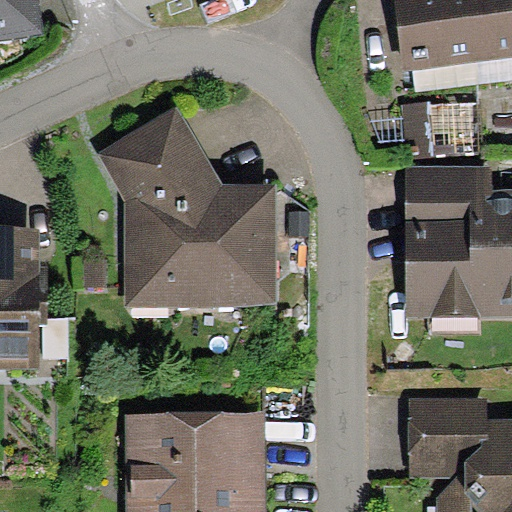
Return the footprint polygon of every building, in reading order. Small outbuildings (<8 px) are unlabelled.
[(0,0),(0,42),(40,39),(36,0),(0,0)] [(511,0),(398,0),(394,1),(403,78),(511,65),(511,0)] [(476,103),(405,109),(410,164),(481,157),(476,103)] [(177,115),(101,160),(126,208),(126,313),(278,312),(277,196),(224,196),(177,115)] [(492,174),(408,174),(408,323),(511,322),(511,201),(492,202),(492,174)] [(0,374),(39,375),(39,335),(48,335),(48,281),(40,281),(40,244),(0,243),(0,374)] [(487,404),(409,404),(409,484),(441,484),(440,511),(511,511),(511,425),(487,426),(487,404)] [(267,511),(268,422),(129,421),(127,511),(267,511)]
